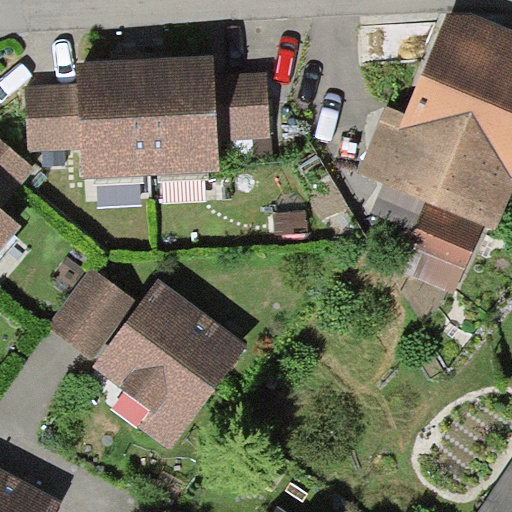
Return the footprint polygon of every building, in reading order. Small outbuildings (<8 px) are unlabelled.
[(511,40),(450,14),(406,120),(388,112),(360,179),(495,236),(511,196),(511,40)] [(132,66),(80,69),(81,82),(84,150),(86,183),(220,176),(219,141),(214,73),(214,61),(160,64),(132,66)] [(214,73),(219,141),(269,137),(265,70),(214,73)] [(28,154),(84,150),(81,82),(26,85),(28,154)] [(0,210),(35,171),(0,143),(0,210)] [(482,230),(424,206),(397,270),(455,294),(482,230)] [(0,259),(22,235),(0,215),(0,259)] [(95,269),(49,327),(99,366),(145,308),(95,269)] [(139,426),(170,451),(247,352),(161,287),(145,308),(99,366),(94,372),(148,415),(139,426)] [(511,511),(511,463),(478,511),(511,511)] [(0,473),(0,511),(55,511),(60,504),(23,485),(0,473)]
